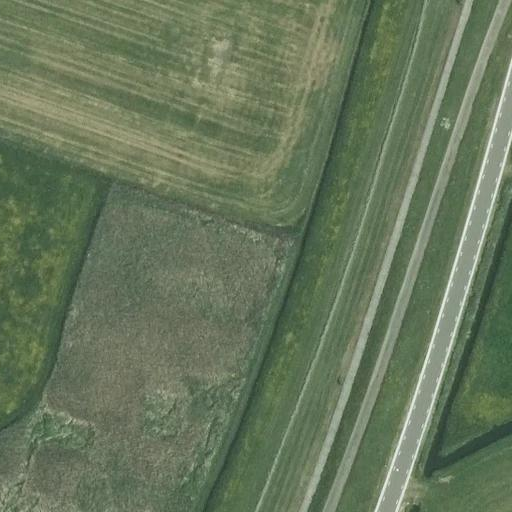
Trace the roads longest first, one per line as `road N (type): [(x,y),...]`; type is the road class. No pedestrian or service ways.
road 1 (unclassified): [(326,511),(505,0)]
road 2 (unclassified): [(391,511),(511,103)]
